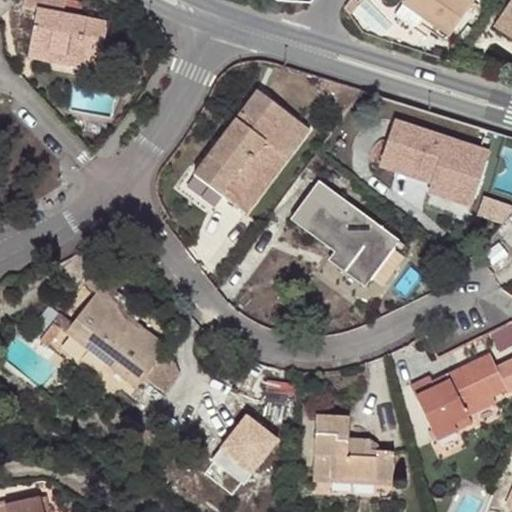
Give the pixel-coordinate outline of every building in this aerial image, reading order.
[(48,54),(90,62),(95,39),(106,41),(109,24),(70,16),(64,15),(67,2),(67,1),(64,0),(24,0),(22,9),(38,12),(29,58),(46,62),(48,54)] [(350,0),(345,8),(352,13),(360,2),(357,0),(350,0)] [(423,16),(451,36),(475,3),(470,0),(406,0),(404,3),(423,16)] [(511,0),(508,0),(492,25),(511,38),(511,0)] [(64,15),(70,16),(73,4),(67,2),(64,15)] [(423,16),(404,3),(395,15),(414,28),(423,16)] [(46,62),(89,70),(90,62),(48,54),(46,62)] [(247,214),(289,158),(277,149),(298,121),(259,91),(195,175),(247,214)] [(310,130),(298,121),(277,149),(289,158),(310,130)] [(381,166),(432,183),(444,187),(441,197),(472,207),(490,153),(396,121),(381,166)] [(292,220),(336,252),(347,260),(341,268),(366,287),(400,242),(320,182),(292,220)] [(432,183),(429,193),(441,197),(444,187),(432,183)] [(336,252),(330,260),(341,268),(347,260),(336,252)] [(98,293),(74,324),(67,332),(138,387),(145,378),(163,354),(168,348),(137,323),(108,301),(115,291),(122,283),(102,268),(97,273),(96,272),(86,284),(98,293)] [(108,301),(137,323),(144,314),(115,291),(108,301)] [(55,323),(41,341),(49,347),(63,329),(67,332),(74,324),(62,314),(55,323)] [(47,316),(33,334),(41,341),(55,323),(47,316)] [(511,320),(493,330),(504,349),(511,344),(511,320)] [(174,362),(163,354),(145,378),(164,393),(179,375),(174,362)] [(414,386),(439,439),(459,429),(456,423),(470,416),(466,409),(494,396),(508,390),(509,392),(511,390),(511,361),(498,368),(492,355),(451,374),(454,380),(439,387),(436,382),(434,377),(414,386)] [(439,387),(454,380),(451,374),(436,382),(439,387)] [(297,397),(296,382),(273,384),(274,399),(297,397)] [(494,396),(466,409),(470,416),(497,403),(494,396)] [(206,467),(237,494),(287,437),(255,410),(206,467)] [(318,416),(315,476),(394,480),(395,451),(381,451),(381,449),(381,447),(380,445),(379,443),(377,442),(376,441),(374,440),(372,440),(371,440),(350,439),(351,418),(318,416)] [(473,422),(470,416),(456,423),(459,429),(473,422)] [(393,486),(394,480),(315,476),(315,482),(393,486)] [(0,511),(41,511),(38,495),(4,503),(3,499),(0,499),(0,511)]
